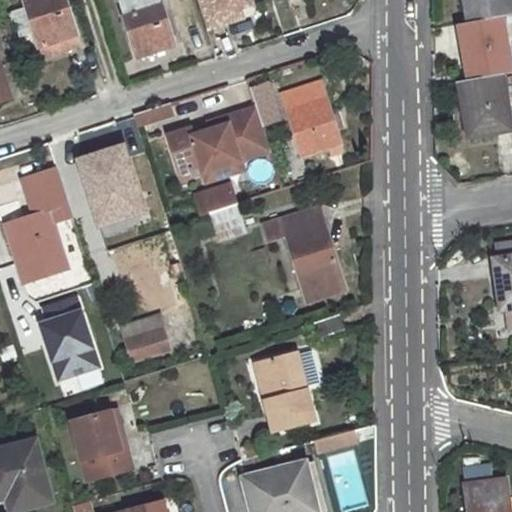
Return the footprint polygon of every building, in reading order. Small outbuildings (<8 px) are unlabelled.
[(64,0),(24,0),(27,9),(43,58),(80,47),(64,0)] [(159,0),(118,0),(137,59),(175,47),(159,0)] [(250,0),(197,0),(207,30),(236,20),(232,11),(240,9),(252,5),(250,0)] [(464,0),(468,24),(501,18),(511,17),(508,0),(464,0)] [(27,9),(13,13),(28,63),(43,58),(27,9)] [(232,11),(236,20),(243,18),(240,9),(232,11)] [(511,16),(511,17),(501,18),(504,39),(511,37),(511,16)] [(463,42),(460,43),(467,81),(501,75),(511,73),(504,39),(501,18),(468,24),(459,26),(463,42)] [(0,102),(10,99),(0,64),(0,102)] [(467,81),(460,82),(464,99),(461,100),(468,138),(511,129),(501,75),(467,81)] [(318,83),(282,94),(302,156),(329,147),(332,156),(343,153),(326,99),(324,99),(318,83)] [(169,104),(135,114),(139,127),(172,117),(169,104)] [(240,161),(271,151),(257,108),(228,117),(231,124),(213,130),(194,136),(192,129),(168,136),(182,179),(204,172),(240,161)] [(228,117),(210,123),(213,130),(231,124),(228,117)] [(81,160),(61,166),(79,224),(97,218),(99,225),(124,218),(125,222),(147,215),(128,159),(133,157),(129,145),(122,147),(118,137),(77,150),(81,160)] [(204,172),(207,182),(243,171),(240,161),(204,172)] [(230,185),(205,193),(210,211),(235,204),(230,185)] [(235,204),(210,211),(219,238),(245,230),(237,203),(235,204)] [(317,209),(263,226),(268,241),(285,236),(307,302),(344,291),(323,224),(322,225),(317,209)] [(50,212),(6,227),(24,283),(68,269),(50,212)] [(60,240),(71,266),(82,261),(72,235),(60,240)] [(511,243),(498,245),(500,259),(511,257),(511,243)] [(511,257),(500,259),(496,260),(498,276),(495,278),(500,311),(507,309),(510,332),(511,331),(511,257)] [(159,316),(122,328),(132,362),(170,350),(159,316)] [(337,317),(314,323),(318,338),(342,330),(337,317)] [(92,346),(64,355),(72,379),(99,371),(92,346)] [(292,353),(258,363),(269,399),(262,401),(270,432),(311,421),(292,353)] [(258,363),(252,365),(262,401),(269,399),(258,363)] [(116,411),(111,413),(120,450),(126,449),(116,411)] [(111,413),(74,423),(89,481),(132,470),(126,449),(120,450),(111,413)] [(322,452),(357,444),(354,433),(320,441),(322,452)] [(36,441),(0,450),(0,499),(0,501),(9,499),(12,511),(15,511),(53,503),(36,441)] [(262,455),(242,461),(244,471),(265,465),(262,455)] [(314,462),(303,465),(316,511),(314,511),(326,511),(327,511),(314,462)] [(303,465),(244,481),(252,511),(314,511),(316,511),(303,465)] [(509,511),(506,480),(464,486),(467,511),(509,511)] [(167,511),(165,502),(126,511),(167,511)]
